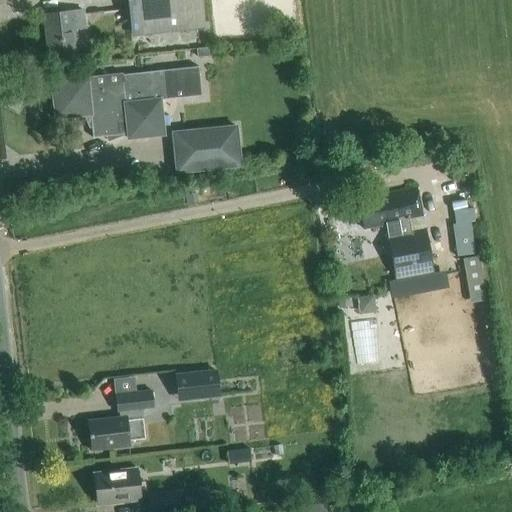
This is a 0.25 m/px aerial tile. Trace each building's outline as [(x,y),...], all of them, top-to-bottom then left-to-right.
[(127,0),(131,36),(204,28),(200,0),(127,0)] [(48,52),(77,49),(75,29),(84,28),(82,10),(43,14),(48,52)] [(210,47),(194,49),(195,58),(211,57),(210,47)] [(68,80),(50,82),(55,118),(91,114),(93,137),(106,135),(108,140),(125,134),(125,133),(128,133),(128,138),(164,134),(160,99),(166,99),(199,95),(196,66),(122,75),(122,80),(88,84),(87,78),(85,72),(68,79),(68,80)] [(236,125),(172,132),(176,172),(240,165),(236,125)] [(303,174),(305,183),(318,179),(316,171),(303,174)] [(410,229),(408,221),(421,218),(414,188),(377,196),(378,198),(358,203),(364,228),(384,224),(395,279),(433,272),(425,227),(410,229)] [(450,223),(454,255),(473,253),(469,221),(450,223)] [(476,255),(460,257),(466,297),(483,294),(476,255)] [(336,297),(337,307),(351,305),(350,295),(336,297)] [(215,370),(174,374),(175,386),(177,399),(190,398),(217,395),(215,370)] [(119,416),(87,420),(91,450),(129,446),(128,440),(144,438),(140,408),(152,406),(150,390),(134,391),(113,394),(114,410),(118,410),(119,416)] [(97,503),(139,499),(136,469),(94,474),(97,503)] [(147,511),(171,511),(180,511),(178,493),(146,497),(147,511)] [(337,511),(336,500),(299,506),(300,511),(337,511)]
